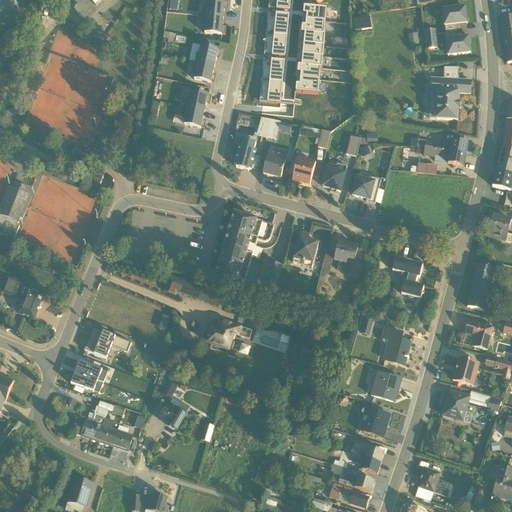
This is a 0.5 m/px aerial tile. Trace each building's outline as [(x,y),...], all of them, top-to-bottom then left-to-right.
[(0,0),(0,45),(1,44),(12,49),(13,47),(18,34),(18,35),(32,0),(0,0)] [(204,7),(203,17),(223,19),(224,8),(227,9),(227,1),(214,0),(207,0),(206,8),(204,7)] [(324,36),(323,36),(326,10),(303,8),(301,0),(268,0),(259,103),(300,106),(300,101),(294,101),(295,94),(317,96),(320,70),(321,70),(324,36)] [(442,11),(444,34),(467,31),(466,24),(464,9),(442,11)] [(352,20),(353,30),(361,29),(361,31),(371,30),(369,15),(359,16),(360,19),(352,20)] [(204,27),(203,35),(224,37),(225,29),(222,29),(223,19),(203,17),(202,26),(204,27)] [(511,17),(501,19),(504,41),(511,40),(511,17)] [(436,31),(424,32),(426,50),(437,49),(436,31)] [(467,31),(444,34),(447,57),(470,54),(468,38),(467,31)] [(417,34),(408,35),(409,46),(418,45),(417,34)] [(197,53),(195,63),(214,67),(216,57),(219,58),(221,51),(201,46),(199,53),(197,53)] [(195,73),(193,80),(214,84),(215,78),(212,77),(214,67),(195,63),(193,72),(195,73)] [(471,83),(440,81),(431,80),(428,120),(458,123),(460,94),(470,95),(471,83)] [(187,99),(185,109),(204,113),(206,103),(209,103),(211,96),(191,92),(189,99),(187,99)] [(153,101),(151,116),(158,117),(160,102),(153,101)] [(511,105),(507,105),(502,149),(511,151),(511,105)] [(185,118),(183,126),(204,130),(205,123),(202,122),(204,113),(185,109),(183,118),(185,118)] [(266,139),(271,121),(261,119),(256,137),(266,140),(266,139)] [(280,124),(271,121),(266,139),(275,142),(280,124)] [(328,149),(331,132),(323,130),(320,147),(328,149)] [(347,154),(356,157),(361,138),(352,136),(347,154)] [(256,143),(243,139),(241,148),(239,147),(234,167),(236,168),(235,169),(248,172),(249,171),(251,172),(257,152),(254,151),(256,143)] [(421,149),(424,149),(465,156),(467,145),(452,142),(451,148),(422,143),(421,149)] [(372,155),(369,147),(359,151),(362,158),(372,155)] [(288,152),(270,148),(262,176),(280,181),(288,152)] [(463,168),(465,156),(424,149),(423,157),(435,160),(434,163),(463,168)] [(511,151),(502,149),(496,173),(511,177),(511,151)] [(315,164),(299,160),(293,183),(309,188),(315,164)] [(336,168),(329,166),(323,189),(330,190),(329,192),(340,195),(346,168),(337,165),(336,168)] [(410,168),(410,174),(436,176),(437,167),(417,165),(417,168),(410,168)] [(92,172),(88,181),(100,185),(101,181),(103,177),(92,172)] [(511,177),(496,173),(492,188),(511,192),(511,177)] [(369,181),(357,178),(352,197),(366,201),(365,203),(374,205),(380,182),(370,179),(369,181)] [(0,233),(13,239),(19,227),(17,225),(20,219),(21,219),(31,196),(26,194),(29,189),(21,186),(14,183),(11,188),(7,186),(0,203),(0,233)] [(235,213),(224,248),(250,255),(261,221),(235,213)] [(510,222),(493,217),(488,238),(511,244),(511,236),(507,235),(510,222)] [(310,236),(302,233),(297,250),(296,249),(292,264),(311,269),(318,243),(308,241),(310,236)] [(357,248),(340,243),(334,263),(338,264),(336,272),(350,276),(352,266),(347,265),(348,261),(354,262),(357,248)] [(242,284),(250,255),(224,248),(216,276),(242,284)] [(326,255),(322,272),(319,282),(323,283),(326,273),(328,274),(333,257),(326,255)] [(424,288),(417,286),(418,280),(419,280),(422,266),(396,259),(393,272),(401,274),(398,289),(402,290),(401,295),(421,300),(424,288)] [(281,266),(264,261),(256,289),(274,294),(281,266)] [(495,271),(477,266),(466,308),(484,313),(495,271)] [(177,294),(218,307),(222,294),(167,275),(161,292),(176,297),(177,294)] [(8,278),(1,293),(22,301),(18,312),(22,313),(21,315),(33,320),(42,296),(45,290),(27,283),(27,285),(8,278)] [(125,329),(134,306),(116,299),(115,301),(105,297),(99,313),(105,316),(104,320),(125,329)] [(249,340),(252,332),(242,328),(242,327),(221,319),(219,322),(216,328),(211,326),(204,345),(210,348),(209,350),(234,359),(237,353),(232,351),(235,342),(233,342),(235,336),(238,337),(239,336),(249,340)] [(369,337),(373,323),(363,320),(360,334),(369,337)] [(464,336),(476,339),(473,349),(487,352),(493,330),(467,323),(464,336)] [(511,326),(505,324),(502,335),(511,337),(511,326)] [(93,328),(84,351),(106,359),(111,346),(126,353),(130,344),(93,328)] [(401,342),(403,335),(384,330),(382,338),(382,340),(384,345),(386,345),(382,361),(403,367),(409,344),(401,342)] [(241,345),(238,354),(247,357),(250,348),(241,345)] [(511,374),(511,371),(511,364),(487,358),(485,367),(511,374)] [(479,365),(459,359),(453,382),(476,388),(478,380),(476,379),(479,365)] [(74,376),(70,384),(98,394),(107,373),(79,362),(76,370),(78,371),(76,377),(74,376)] [(400,381),(377,374),(371,397),(394,404),(400,381)] [(0,413),(12,383),(0,378),(0,413)] [(169,400),(157,421),(176,432),(187,415),(177,409),(182,401),(172,395),(177,386),(169,382),(161,395),(169,400)] [(450,393),(443,419),(468,426),(471,415),(467,414),(471,400),(450,393)] [(494,398),(489,408),(498,413),(503,402),(494,398)] [(114,406),(111,413),(121,417),(124,410),(114,406)] [(70,433),(97,442),(105,419),(108,411),(96,407),(93,415),(89,413),(86,422),(75,418),(70,433)] [(382,440),(390,416),(367,409),(359,432),(382,440)] [(145,417),(138,414),(134,427),(140,430),(145,417)] [(511,419),(507,418),(503,433),(502,437),(511,440),(510,448),(511,448),(511,419)] [(97,442),(112,447),(117,431),(112,429),(115,422),(105,419),(97,442)] [(209,443),(213,427),(206,425),(204,425),(200,441),(209,443)] [(112,447),(128,452),(133,436),(127,434),(128,429),(119,426),(117,431),(112,447)] [(353,445),(350,456),(379,465),(383,454),(353,445)] [(376,476),(379,465),(350,456),(348,462),(361,466),(360,471),(376,476)] [(270,481),(273,467),(265,465),(262,479),(270,481)] [(336,467),(331,483),(371,495),(375,483),(357,477),(356,483),(340,478),(343,469),(336,467)] [(511,470),(501,467),(492,500),(509,505),(511,499),(511,470)] [(425,469),(415,498),(430,503),(433,494),(447,498),(451,485),(438,481),(440,474),(438,474),(439,471),(434,470),(434,472),(425,469)] [(85,510),(93,486),(74,481),(67,505),(85,510)] [(288,493),(260,484),(258,492),(285,501),(288,493)] [(333,485),(329,499),(365,510),(369,500),(353,495),(354,492),(333,485)] [(167,499),(155,495),(153,502),(146,500),(143,510),(146,511),(145,511),(167,511),(169,508),(165,506),(167,499)] [(139,511),(141,497),(131,497),(130,511),(139,511)] [(331,506),(309,499),(308,503),(312,505),(311,508),(322,511),(323,508),(330,511),(331,506)]
